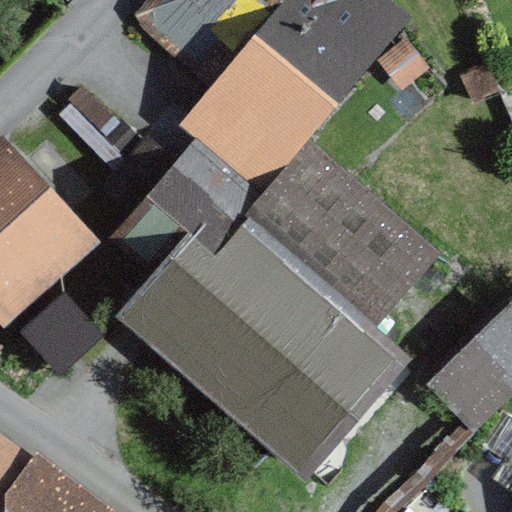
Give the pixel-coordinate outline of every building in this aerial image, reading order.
[(410,11),(397,0),(143,0),(130,15),(208,81),(176,117),(195,133),(258,187),(306,132),(410,11)] [(430,61),(403,31),(374,56),(401,86),(430,61)] [(499,80),(484,52),(460,64),(475,93),(499,80)] [(85,83),(63,111),(114,152),(136,124),(85,83)] [(100,236),(3,127),(0,130),(0,317),(4,322),(100,236)] [(439,246),(306,132),(258,187),(195,133),(109,233),(150,268),(112,312),(305,478),(412,355),(374,322),(439,246)] [(81,352),(107,327),(69,287),(43,312),(81,352)] [(474,428),(511,390),(511,299),(509,296),(424,378),(474,428)] [(0,511),(129,511),(38,443),(32,451),(0,426),(0,511)]
